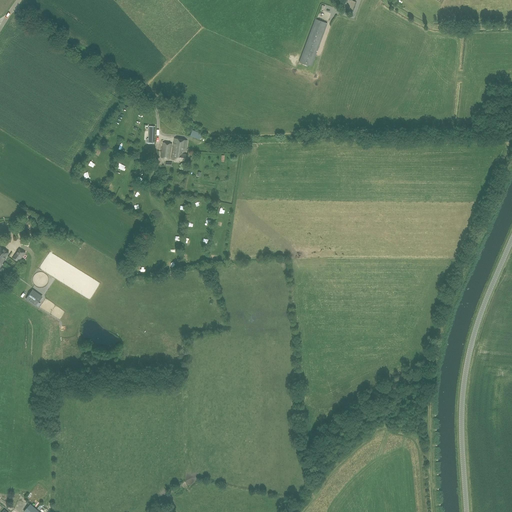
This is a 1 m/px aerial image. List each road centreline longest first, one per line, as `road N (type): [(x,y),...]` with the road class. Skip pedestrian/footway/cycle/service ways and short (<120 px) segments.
road 1 (tertiary): [(466,511),(462,389),(485,298),(511,237)]
road 2 (unknown): [(12,9),(137,90),(154,107),(160,132),(174,138)]
